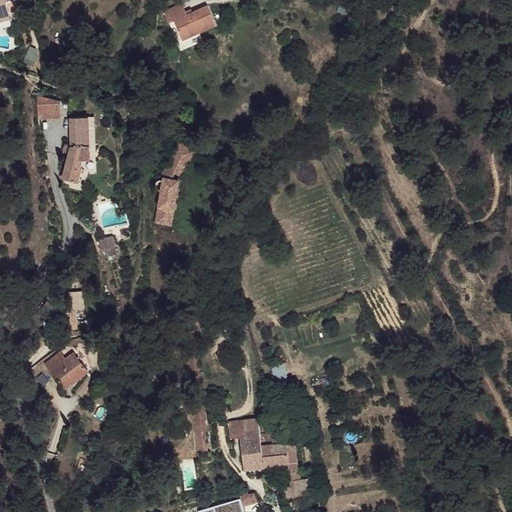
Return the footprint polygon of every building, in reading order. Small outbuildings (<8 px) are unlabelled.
[(0,0),(0,17),(1,17),(0,12),(0,4),(9,2),(8,0),(0,0)] [(176,11),(160,19),(166,31),(171,29),(180,46),(212,30),(203,11),(188,18),(182,22),(180,18),(176,11)] [(62,96),(38,98),(39,118),(63,117),(62,96)] [(71,151),(62,182),(78,186),(80,177),(81,175),(79,175),(82,165),(89,166),(90,149),(88,149),(89,146),(95,146),(94,128),(89,127),(88,118),(70,118),(71,151)] [(182,177),(195,151),(179,143),(159,182),(157,184),(157,188),(158,190),(162,191),(157,223),(172,225),(179,181),(172,179),(175,173),(182,177)] [(102,254),(117,251),(115,242),(99,245),(102,254)] [(64,301),(56,303),(58,310),(62,309),(64,313),(65,320),(62,321),(63,323),(72,321),(69,308),(66,308),(64,301)] [(195,333),(185,334),(197,456),(207,456),(195,333)] [(60,361),(49,370),(64,389),(88,370),(73,351),(64,358),(60,361)] [(59,352),(55,355),(60,361),(64,358),(59,352)] [(55,355),(44,365),(49,370),(60,361),(55,355)] [(258,419),(227,424),(229,438),(240,437),(245,471),(266,467),(262,443),(261,432),(258,419)] [(284,428),(278,429),(280,441),(286,440),(284,428)] [(274,441),(272,430),(261,432),(262,443),(274,441)] [(274,441),(262,443),(266,467),(285,464),(289,462),(286,440),(280,441),(274,441)] [(285,464),(285,471),(297,471),(296,463),(289,463),(289,462),(285,464)] [(301,471),(297,471),(285,471),(286,498),(308,498),(308,480),(301,479),(301,471)] [(257,503),(254,494),(198,511),(197,511),(244,511),(243,507),(257,503)]
